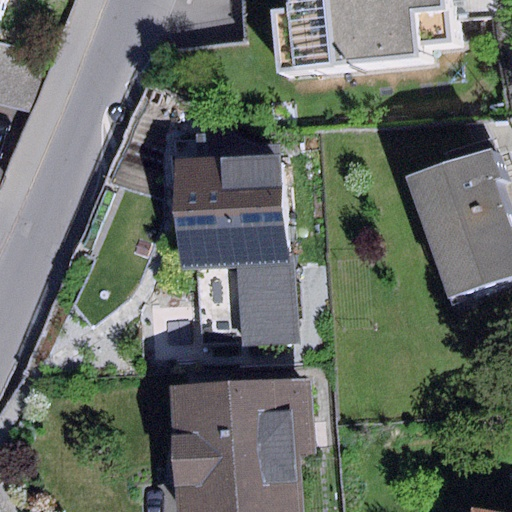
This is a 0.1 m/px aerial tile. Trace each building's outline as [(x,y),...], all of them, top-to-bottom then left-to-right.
[(286,0),(287,8),(270,10),(276,69),(416,55),(415,44),(450,41),(446,0),(286,0)] [(54,56),(0,43),(0,105),(31,114),(54,56)] [(490,144),(402,176),(447,300),(511,276),(511,241),(490,180),(502,176),(490,144)] [(281,155),(176,160),(181,271),(198,271),(287,265),(281,155)] [(287,265),(198,271),(203,347),(292,341),(287,265)] [(312,378),(170,386),(177,511),(302,511),(299,452),(317,451),(312,378)]
